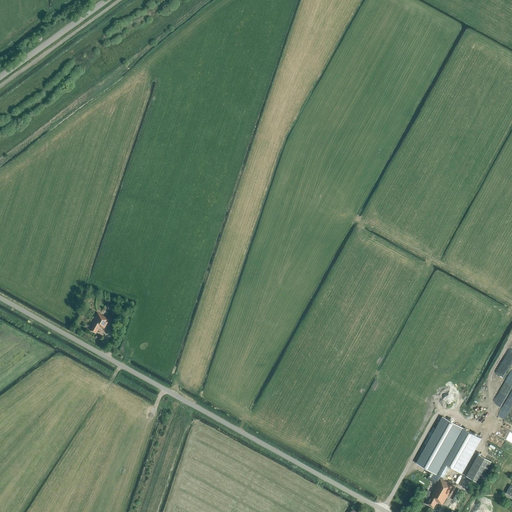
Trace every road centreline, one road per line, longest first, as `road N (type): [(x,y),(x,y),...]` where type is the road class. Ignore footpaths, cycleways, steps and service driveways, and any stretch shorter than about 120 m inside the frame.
road 1 (unclassified): [(384,511),(0,298)]
road 2 (secondary): [(0,78),(108,0)]
